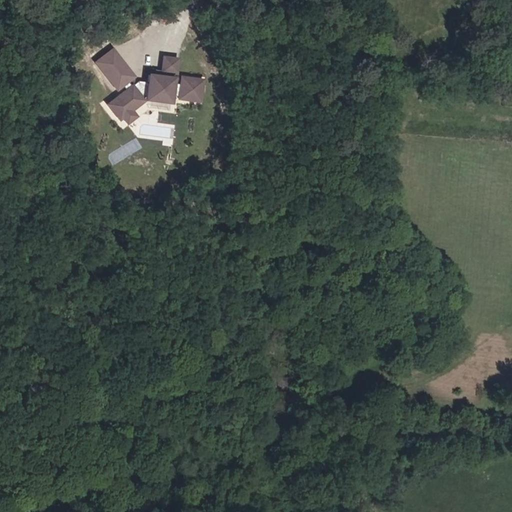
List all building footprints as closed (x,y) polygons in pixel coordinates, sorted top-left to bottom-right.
[(94,60),(114,91),(134,78),(114,46),(94,60)] [(160,72),(177,74),(178,56),(161,54),(160,72)] [(139,100),(168,104),(172,75),(144,72),(143,83),(125,81),(123,95),(111,94),(108,118),(136,121),(139,100)] [(200,102),(202,76),(179,75),(177,100),(200,102)] [(280,377),(280,390),(287,391),(288,378),(280,377)]
